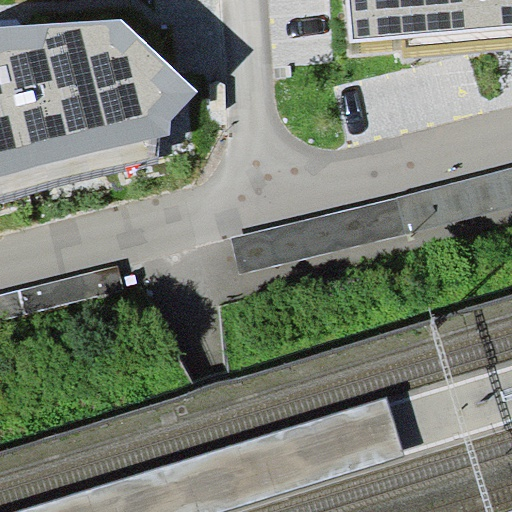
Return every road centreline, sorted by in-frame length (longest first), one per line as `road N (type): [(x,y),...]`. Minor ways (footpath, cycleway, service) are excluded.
road 1 (residential): [(0,265),(258,204)]
road 2 (residential): [(258,204),(511,141)]
road 3 (residential): [(258,204),(247,0)]
